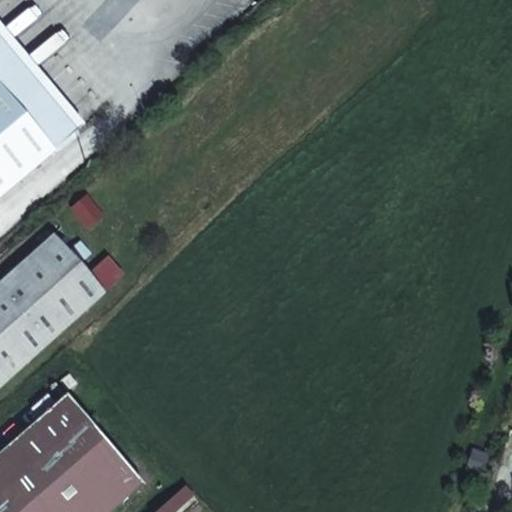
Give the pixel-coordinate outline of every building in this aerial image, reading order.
[(0,89),(53,152),(77,131),(0,38),(0,89)] [(0,195),(53,152),(0,89),(0,195)] [(0,385),(103,294),(50,234),(0,279),(0,385)] [(109,511),(140,485),(103,441),(63,395),(0,450),(0,511),(109,511)] [(184,487),(154,511),(173,511),(192,496),(184,487)]
